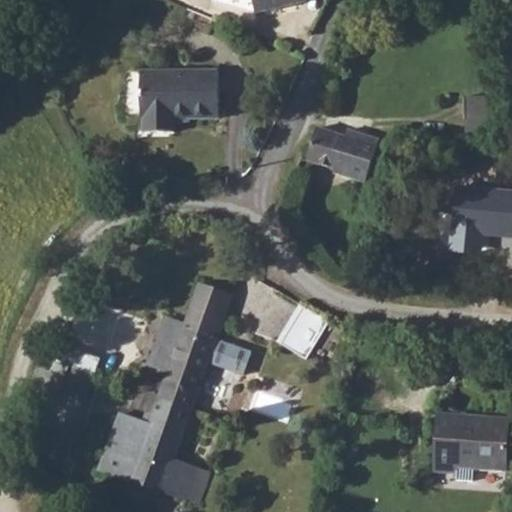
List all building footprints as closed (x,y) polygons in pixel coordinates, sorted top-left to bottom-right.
[(272,0),(260,6),(263,15),(303,4),(301,0),(272,0)] [(215,69),(137,70),(137,118),(140,118),(140,130),(172,131),(171,117),(216,116),(215,69)] [(487,94),(460,96),(462,118),(489,116),(487,94)] [(312,125),(303,158),(332,167),(331,170),(363,178),(374,140),(341,134),(312,125)] [(343,126),(341,134),(374,140),(375,135),(343,126)] [(473,185),(471,212),(500,215),(503,188),(473,185)] [(159,370),(150,395),(154,397),(194,295),(197,292),(204,286),(191,281),(177,321),(158,313),(141,362),(159,370)] [(194,295),(154,397),(181,407),(221,293),(204,286),(197,292),(194,295)] [(262,304),(238,296),(232,310),(257,319),(262,304)] [(309,357),(331,320),(301,302),(279,340),(309,357)] [(67,345),(54,384),(88,396),(102,357),(67,345)] [(122,440),(112,451),(202,478),(204,473),(164,459),(181,407),(154,397),(150,395),(140,422),(134,420),(132,424),(127,434),(122,440)] [(509,417),(440,411),(434,469),(454,470),(455,465),(505,469),(509,417)] [(106,426),(92,467),(112,451),(122,440),(127,434),(132,424),(134,420),(113,413),(107,424),(106,426)] [(112,451),(92,467),(91,470),(192,503),(202,478),(112,451)]
